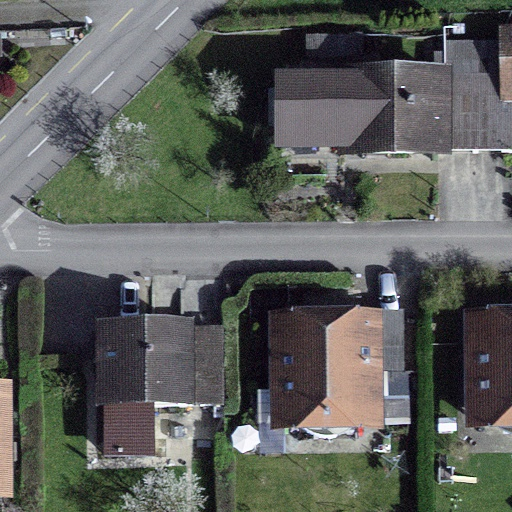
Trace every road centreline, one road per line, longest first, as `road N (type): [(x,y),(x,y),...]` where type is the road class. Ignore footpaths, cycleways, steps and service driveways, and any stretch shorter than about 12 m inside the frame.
road 1 (residential): [(511,246),(0,250)]
road 2 (tertiary): [(184,0),(0,186)]
